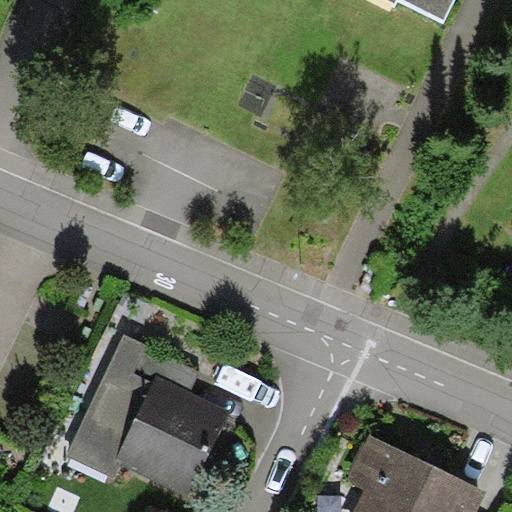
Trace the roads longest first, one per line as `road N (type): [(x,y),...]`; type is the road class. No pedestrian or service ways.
road 1 (residential): [(342,342),(0,195)]
road 2 (residential): [(260,511),(342,342)]
road 3 (residential): [(511,409),(342,342)]
